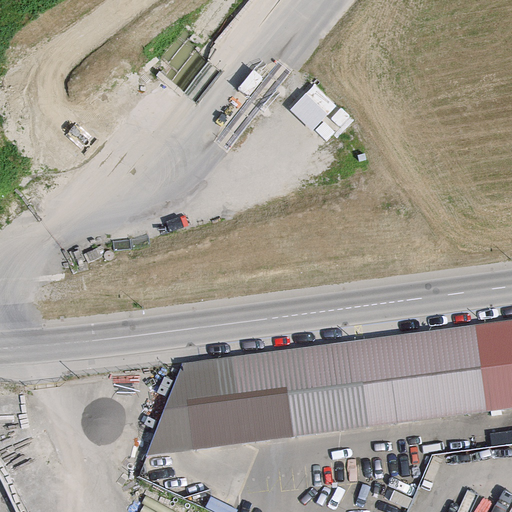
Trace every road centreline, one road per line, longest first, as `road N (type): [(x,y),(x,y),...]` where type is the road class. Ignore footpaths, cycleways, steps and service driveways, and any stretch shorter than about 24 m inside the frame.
road 1 (secondary): [(0,349),(511,286)]
road 2 (track): [(9,349),(18,272),(39,246),(130,185),(204,113),(283,0)]
road 3 (track): [(0,87),(127,0)]
